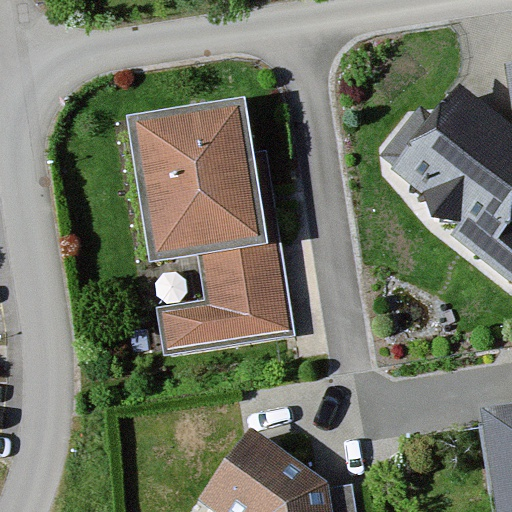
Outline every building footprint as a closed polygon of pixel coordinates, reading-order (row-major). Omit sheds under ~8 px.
[(511,134),(511,74),(501,76),(509,135),(511,134)] [(511,225),(511,148),(451,98),(384,178),(412,202),(408,207),(508,290),(511,285),(511,236),(506,232),(511,225)] [(242,175),(234,116),(118,133),(140,283),(194,275),(200,315),(154,321),(161,373),(289,355),(262,172),(242,175)] [(511,511),(511,422),(474,428),(486,511),(511,511)] [(349,511),(348,498),(321,502),(246,445),(195,511),(349,511)]
